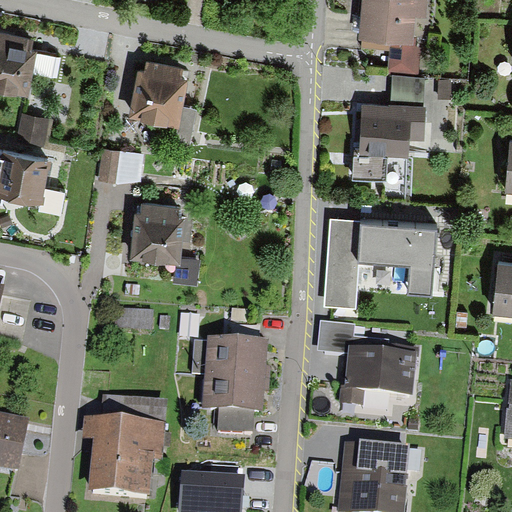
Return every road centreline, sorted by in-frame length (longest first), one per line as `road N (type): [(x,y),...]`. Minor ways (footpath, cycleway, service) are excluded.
road 1 (residential): [(309,57),(278,511)]
road 2 (residential): [(9,0),(309,57)]
road 3 (residential): [(0,252),(33,258),(60,284),(70,321),(53,511)]
